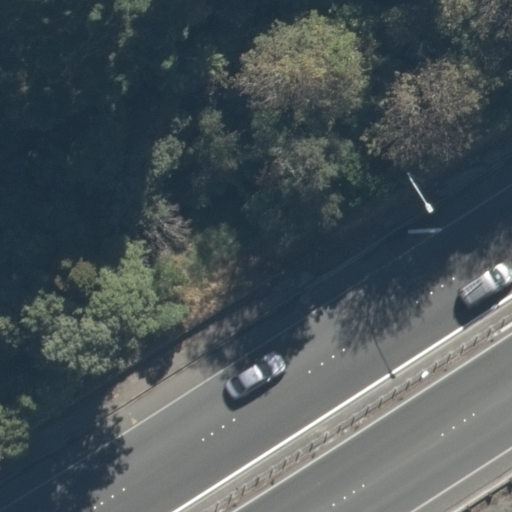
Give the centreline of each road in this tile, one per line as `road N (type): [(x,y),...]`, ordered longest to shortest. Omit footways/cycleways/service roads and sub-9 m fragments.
road 1 (trunk): [(85,511),(511,241)]
road 2 (trunk): [(511,390),(322,511)]
